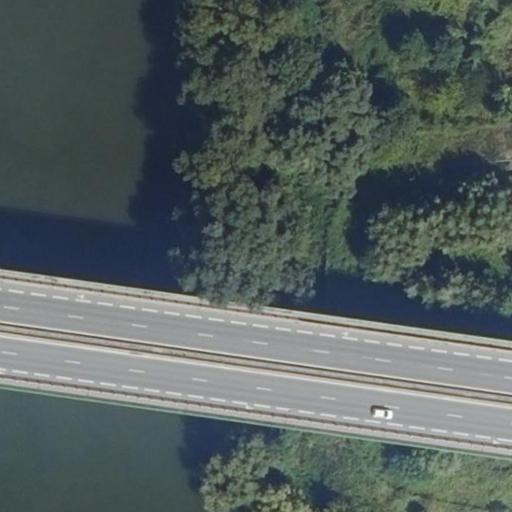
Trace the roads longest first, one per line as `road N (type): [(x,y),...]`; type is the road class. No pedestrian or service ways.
road 1 (primary): [(0,349),(511,423)]
road 2 (primary): [(511,376),(0,303)]
